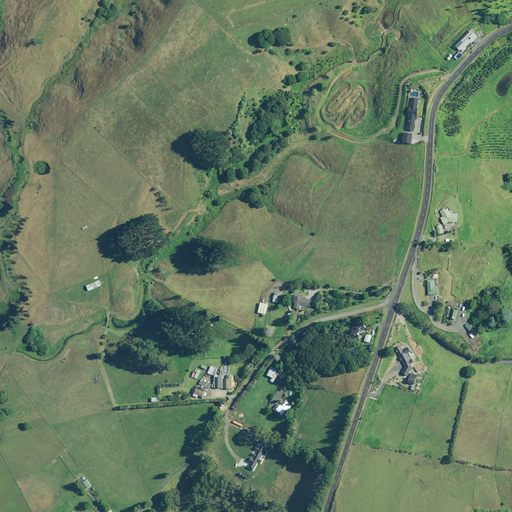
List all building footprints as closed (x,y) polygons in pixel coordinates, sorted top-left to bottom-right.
[(416,116),(417,116),(418,108),(417,108),(418,99),(412,98),(411,107),(410,107),(409,115),(407,131),(414,131),(415,122),(416,116)] [(446,209),(445,208),(440,211),(443,216),(441,218),(444,224),(449,222),(454,222),(457,222),(458,215),(450,214),(448,209),(446,209)] [(427,280),(429,295),(435,294),(435,296),(439,295),(438,286),(435,286),(434,279),(427,280)] [(99,280),(86,286),(89,291),(101,286),(99,280)] [(303,295),(293,294),(293,302),(295,302),(294,308),(300,309),(300,306),(312,307),(313,300),(307,300),(307,297),(303,297),(303,295)] [(282,297),(274,295),(273,302),(280,303),(282,297)] [(268,304),(261,303),(258,313),(265,314),(268,304)] [(455,320),(458,309),(448,307),(446,317),(455,320)] [(350,331),(354,337),(356,336),(357,337),(359,336),(358,334),(365,329),(361,323),(350,331)] [(475,331),(468,323),(465,326),(472,333),(475,331)] [(218,369),(211,366),(208,373),(214,376),(218,369)] [(276,369),(271,367),(267,375),(271,377),(272,378),(270,381),(273,383),(277,376),(281,378),(283,373),(279,371),(276,369)] [(227,379),(223,379),(223,389),(232,389),(232,376),(231,376),(231,375),(230,375),(229,375),(228,375),(228,376),(227,376),(227,379)] [(201,389),(205,391),(207,387),(209,388),(211,384),(209,383),(210,380),(202,377),(200,384),(203,385),(202,386),(202,387),(202,386),(201,386),(200,386),(199,386),(199,387),(199,388),(199,389),(200,389),(201,389)] [(205,392),(196,388),(194,393),(202,397),(205,392)] [(291,407),(285,400),(280,404),(274,410),(280,417),(291,407)] [(84,476),(78,481),(85,490),(91,485),(84,476)]
